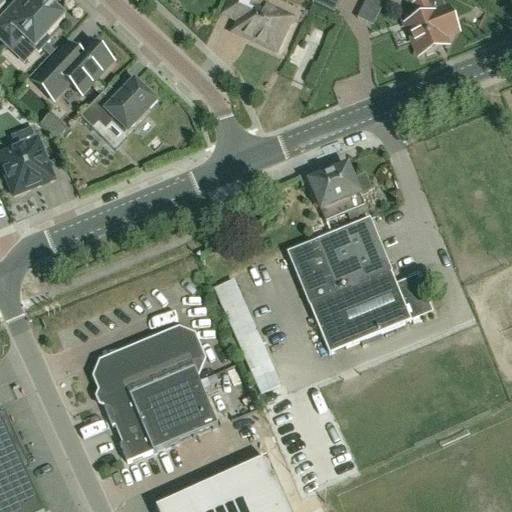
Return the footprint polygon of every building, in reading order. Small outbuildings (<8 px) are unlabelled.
[(29,0),(20,0),(5,17),(0,22),(0,41),(11,52),(22,39),(38,55),(50,42),(46,38),(63,21),(65,19),(63,18),(54,10),(57,7),(49,0),(44,0),(44,1),(43,0),(39,0),(35,5),(29,0)] [(234,34),(247,40),(275,53),(291,21),(264,8),(267,0),(232,0),(224,16),(239,23),(234,34)] [(313,0),(312,3),(334,14),(341,0),(313,0)] [(366,0),(357,19),(373,27),(385,2),(381,0),(399,0),(406,4),(408,0),(366,0)] [(420,58),(447,47),(443,38),(459,32),(449,9),(445,11),(440,0),(431,0),(428,1),(428,0),(412,7),(418,21),(406,26),(420,58)] [(68,46),(52,64),(33,84),(53,103),(69,86),(81,98),(112,65),(90,44),(79,56),(68,46)] [(367,74),(339,85),(348,108),(376,97),(367,74)] [(135,86),(121,100),(114,107),(102,96),(80,119),(93,131),(98,126),(105,132),(112,126),(124,137),(158,102),(146,90),(143,93),(135,86)] [(0,164),(14,198),(37,189),(54,182),(37,142),(0,157),(0,164)] [(310,185),(327,225),(348,216),(351,223),(368,216),(360,198),(372,193),(366,178),(354,183),(348,169),(344,171),(341,169),(336,171),(335,175),(310,185)] [(288,256),(329,357),(433,315),(418,278),(396,287),(370,222),(288,256)] [(285,391),(242,282),(221,290),(264,399),(285,391)] [(111,407),(105,410),(113,430),(115,429),(122,447),(120,448),(128,466),(153,456),(154,456),(218,429),(195,374),(200,363),(191,341),(180,337),(104,368),(100,379),(105,392),(103,397),(106,405),(111,407)] [(43,511),(2,421),(0,421),(0,511),(43,511)] [(290,511),(267,461),(156,511),(290,511)]
